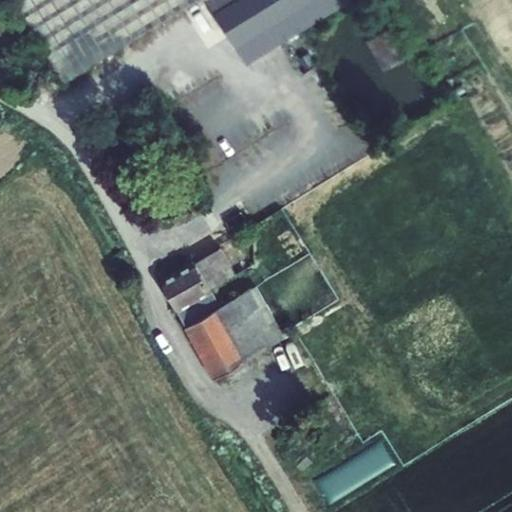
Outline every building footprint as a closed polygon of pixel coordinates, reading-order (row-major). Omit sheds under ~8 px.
[(13,0),(65,82),(109,54),(198,0),(13,0)] [(354,0),(208,0),(247,66),(299,35),(355,1),(354,0)] [(385,70),(403,60),(386,30),(367,39),(385,70)] [(240,237),(226,243),(235,266),(249,260),(240,237)] [(236,273),(220,245),(194,260),(210,287),(236,273)] [(210,287),(194,260),(193,258),(159,278),(178,310),(180,309),(212,291),(210,287)] [(285,338),(257,284),(221,305),(187,325),(185,326),(211,378),(285,338)] [(212,291),(180,309),(187,325),(221,305),(213,291),(212,291)]
